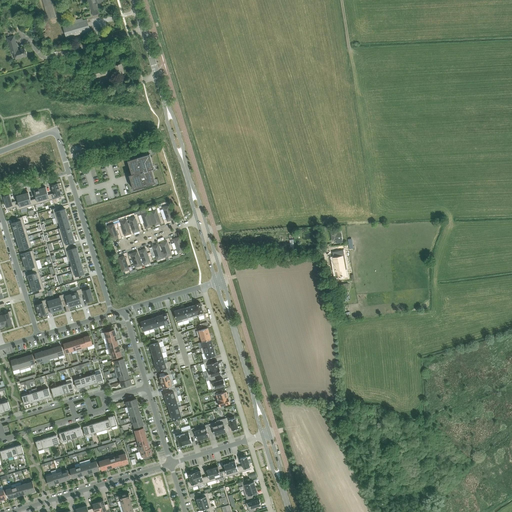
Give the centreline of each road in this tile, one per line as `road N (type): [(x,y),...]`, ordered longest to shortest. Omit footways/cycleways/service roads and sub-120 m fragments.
road 1 (residential): [(53,133),(111,314)]
road 2 (track): [(0,187),(159,138)]
road 3 (residential): [(170,464),(11,511)]
road 4 (residential): [(201,287),(250,440)]
road 5 (residential): [(0,210),(38,336)]
